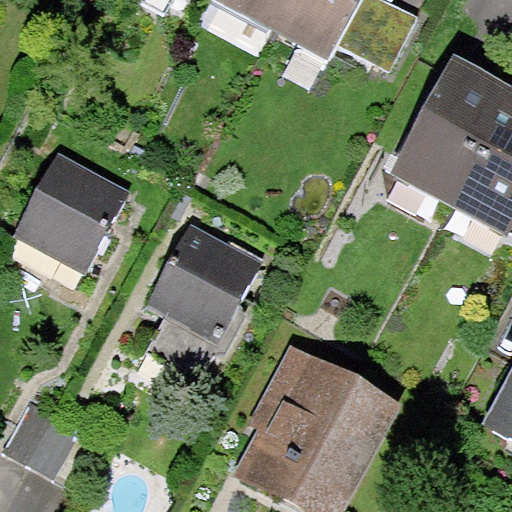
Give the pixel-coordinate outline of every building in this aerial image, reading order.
[(219,0),(216,6),(272,34),(289,0),(219,0)] [(289,0),(272,34),(326,62),(357,0),(289,0)] [(511,101),(455,72),(396,182),(452,212),(511,101)] [(511,102),(511,101),(452,212),(505,240),(511,227),(511,102)] [(129,192),(56,153),(13,232),(86,272),(129,192)] [(262,261),(192,221),(147,301),(217,341),(262,261)] [(336,511),(396,406),(288,345),(246,420),(260,428),(235,472),(305,511),(336,511)] [(511,390),(489,434),(511,446),(511,390)] [(54,425),(30,410),(5,453),(29,467),(54,425)] [(79,439),(54,425),(29,467),(53,481),(79,439)]
